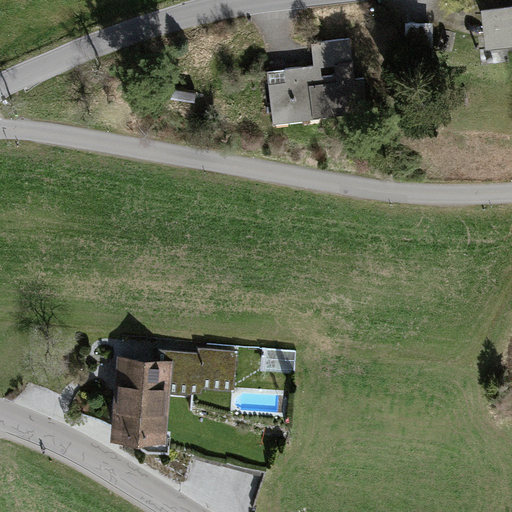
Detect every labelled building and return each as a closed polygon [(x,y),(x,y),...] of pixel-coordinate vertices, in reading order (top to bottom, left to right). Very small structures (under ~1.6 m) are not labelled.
[(511,3),(487,7),(491,45),(511,42),(511,3)] [(435,23),(406,23),(406,51),(435,51),(435,23)] [(316,66),(271,71),(277,124),(361,115),(353,41),(314,45),(316,66)] [(274,363),(297,364),(298,349),(274,348),(274,363)] [(235,352),(176,351),(176,390),(235,390),(235,352)] [(169,365),(119,363),(116,442),(166,444),(169,365)]
